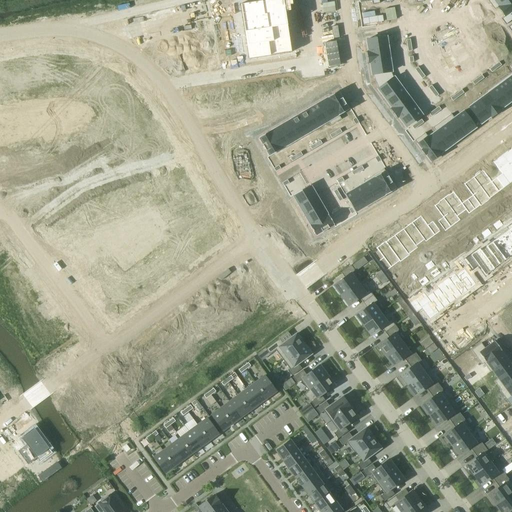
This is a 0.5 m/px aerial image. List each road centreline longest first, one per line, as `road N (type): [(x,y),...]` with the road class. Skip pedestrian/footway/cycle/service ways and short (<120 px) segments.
road 1 (tertiary): [(0,44),(58,35),(101,41),(136,61),(185,121),(253,231)]
road 2 (tertiary): [(461,511),(292,284)]
road 3 (residential): [(343,0),(359,89),(431,188)]
road 4 (residential): [(104,346),(263,244)]
road 5 (residential): [(0,205),(104,346)]
road 6 (residential): [(431,188),(292,284)]
road 7 (residential): [(63,376),(159,511)]
